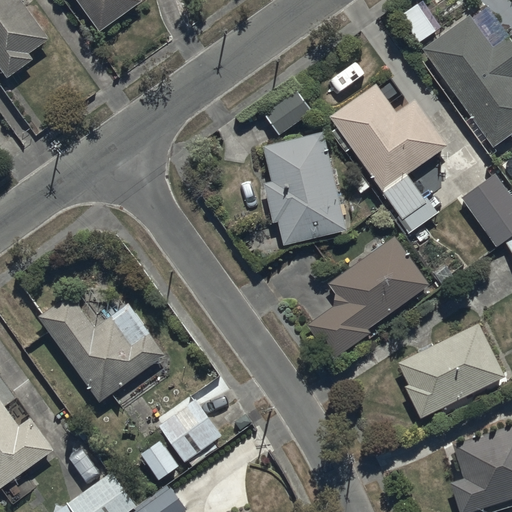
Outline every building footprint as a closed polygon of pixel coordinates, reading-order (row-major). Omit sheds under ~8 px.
[(0,0),(0,61),(10,76),(37,56),(32,49),(52,35),(26,0),(0,0)] [(81,0),(103,29),(142,0),(81,0)] [(471,10),(424,45),(496,144),(511,132),(511,31),(511,32),(495,44),(471,10)] [(380,81),(331,113),(409,232),(439,212),(411,170),(451,144),(419,95),(398,108),(391,97),(399,92),(392,80),(383,86),(380,81)] [(300,88),(267,110),(281,132),(315,110),(300,88)] [(349,227),(325,128),(265,143),(274,178),(265,180),(275,220),(280,219),(286,243),(349,227)] [(463,195),(498,244),(511,233),(511,193),(496,171),(463,195)] [(369,326),(430,282),(397,233),(330,282),(338,292),(336,302),(309,322),(335,359),(373,331),(369,326)] [(168,352),(130,299),(96,323),(73,290),(39,314),(101,400),(168,352)] [(482,319),(400,359),(411,381),(407,383),(422,414),(508,373),(482,319)] [(0,393),(0,485),(1,487),(57,446),(34,414),(21,423),(0,393)] [(200,396),(161,423),(187,459),(225,432),(200,396)] [(511,495),(511,421),(455,441),(466,475),(452,479),(463,511),(511,495)] [(182,463),(163,436),(143,450),(162,477),(182,463)] [(86,442),(73,452),(89,475),(103,466),(86,442)] [(124,511),(139,502),(113,468),(53,511),(124,511)] [(173,485),(134,511),(183,511),(189,508),(173,485)]
